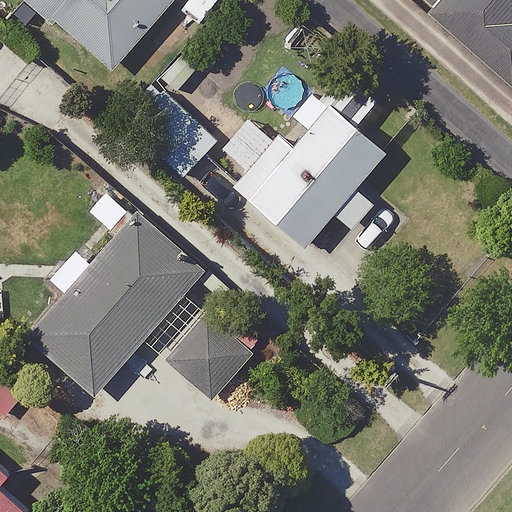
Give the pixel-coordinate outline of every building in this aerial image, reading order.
[(180,0),(32,0),(116,73),(180,0)] [(511,0),(443,0),(430,15),(511,86),(511,0)] [(186,178),(220,141),(165,93),(132,129),(186,178)] [(309,250),(388,155),(331,107),(252,203),(309,250)] [(205,270),(138,213),(29,340),(96,397),(205,270)] [(209,317),(169,361),(214,401),(253,357),(209,317)] [(0,491),(12,478),(0,467),(0,511),(22,511),(0,492),(0,491)]
